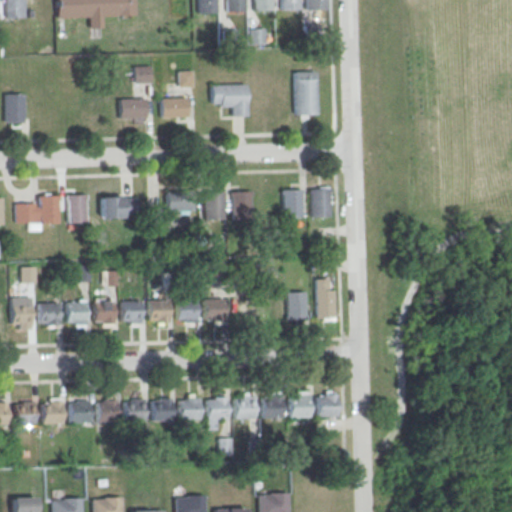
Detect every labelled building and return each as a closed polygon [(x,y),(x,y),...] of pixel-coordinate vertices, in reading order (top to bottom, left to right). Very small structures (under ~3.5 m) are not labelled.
[(3,0),(4,17),(23,17),(22,0),(3,0)] [(54,0),(55,17),(87,16),(87,27),(101,27),(101,15),(133,15),(133,0),(54,0)] [(196,0),(197,13),(215,13),(214,0),(196,0)] [(225,0),(226,11),(243,10),(242,0),(225,0)] [(251,0),(252,10),(270,9),(269,0),(251,0)] [(279,0),(280,10),(298,9),(297,0),(279,0)] [(304,0),(305,9),(323,9),(322,0),(304,0)] [(246,28),(246,43),(264,43),(264,28),(246,28)] [(149,65),(150,82),(133,83),(132,66),(149,65)] [(191,70),(192,87),(177,87),(176,71),(191,70)] [(314,70),(316,114),(293,114),(292,71),(314,70)] [(245,83),(246,116),(230,116),(229,106),(218,106),(218,104),(209,104),(209,84),(245,83)] [(4,95),(5,122),(22,121),(22,94),(4,95)] [(185,97),(186,116),(160,117),(159,98),(185,97)] [(144,98),(145,117),(118,118),(118,99),(144,98)] [(308,189),(309,216),(328,216),(327,188),(308,189)] [(281,190),(282,217),(302,216),(301,189),(281,190)] [(230,191),(231,218),(251,218),(249,191),(230,191)] [(202,192),(203,219),(223,219),(222,192),(202,192)] [(163,193),(163,211),(191,211),(191,193),(163,193)] [(66,195),(67,222),(85,222),(84,194),(66,195)] [(38,196),(39,223),(57,223),(56,196),(38,196)] [(98,196),(98,217),(134,217),(134,196),(98,196)] [(76,266),(88,265),(88,281),(77,281),(76,266)] [(19,266),(30,266),(31,281),(19,282),(19,266)] [(104,270),(115,270),(116,286),(104,286),(104,270)] [(313,279),(315,317),(333,316),(332,289),(327,289),(326,279),(313,279)] [(284,292),(285,319),(304,318),(303,291),(284,292)] [(201,299),(221,298),(222,321),(209,321),(209,318),(202,319),(201,299)] [(174,300),(194,299),(195,321),(182,322),(182,319),(175,320),(174,300)] [(119,301),(139,300),(140,323),(127,323),(127,321),(120,321),(119,301)] [(147,300),(166,300),(167,322),(155,322),(154,320),(147,320),(147,300)] [(64,302),(84,301),(85,324),(72,324),(72,322),(65,322),(64,302)] [(91,301),(111,301),(112,323),(99,324),(99,321),(92,321),(91,301)] [(37,303),(56,302),(57,325),(45,325),(44,323),(37,323),(37,303)] [(9,304),(29,303),(30,326),(17,326),(17,323),(10,324),(9,304)] [(314,396),(315,416),(336,416),(336,393),(322,394),(322,396),(314,396)] [(287,397),(288,417),(309,417),(308,394),(295,395),(295,397),(287,397)] [(232,398),(233,418),(254,418),(253,395),(240,396),(240,398),(232,398)] [(259,398),(260,418),(281,417),(280,395),(266,395),(266,398),(259,398)] [(205,399),(206,419),(227,419),(226,396),(212,397),(212,399),(205,399)] [(177,400),(177,420),(199,419),(198,397),(184,397),(184,400),(177,400)] [(122,401),(122,421),(143,420),(143,398),(129,398),(129,401),(122,401)] [(150,401),(150,421),(172,420),(171,398),(157,398),(157,400),(150,401)] [(40,404),(41,423),(62,423),(61,400),(47,401),(47,403),(40,404)] [(66,403),(67,423),(88,422),(87,400),(74,400),(74,403),(66,403)] [(94,403),(95,423),(116,422),(115,400),(102,400),(102,402),(94,403)] [(12,404),(13,424),(34,423),(33,401),(20,401),(20,404),(12,404)] [(216,438),(230,438),(230,455),(216,455),(216,438)] [(248,440),(258,439),(259,454),(248,455),(248,440)] [(286,492),(286,511),(256,511),(256,495),(268,494),(268,493),(286,492)] [(203,495),(203,511),(173,511),(173,497),(184,497),(184,495),(203,495)] [(11,511),(11,498),(35,497),(35,511),(11,511)] [(120,497),(120,511),(90,511),(90,499),(102,499),(102,497),(120,497)] [(80,498),(80,511),(50,511),(50,500),(62,500),(62,498),(80,498)]
